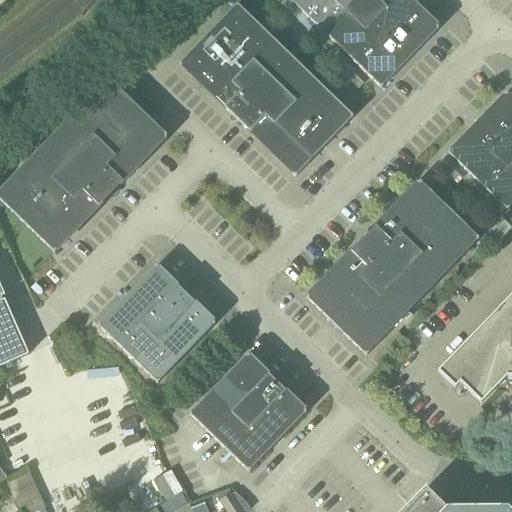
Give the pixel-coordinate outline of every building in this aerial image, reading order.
[(354,0),(286,0),(322,34),(354,0)] [(354,0),(322,34),(380,91),(438,31),(405,0),(354,0)] [(178,66),(237,123),(295,64),(236,6),(178,66)] [(295,64),(237,123),(294,179),(352,119),(295,64)] [(52,136),(112,194),(166,138),(106,80),(52,136)] [(511,102),(504,95),(469,131),(446,155),(506,213),(511,206),(511,102)] [(112,194),(52,136),(0,190),(0,203),(53,255),(112,194)] [(305,300),(342,336),(365,358),(478,241),(418,184),(362,242),(305,300)] [(501,220),(483,238),(494,248),(511,230),(501,220)] [(155,268),(122,302),(97,328),(157,386),(214,326),(155,268)] [(0,368),(27,357),(2,298),(5,297),(0,286),(0,368)] [(511,294),(437,373),(454,390),(459,384),(480,405),(506,378),(511,378),(511,294)] [(248,474),(272,449),(306,414),(246,357),(188,416),(248,474)] [(31,474),(8,485),(20,511),(42,511),(47,510),(31,474)] [(445,511),(430,497),(424,491),(402,511),(507,511),(506,511),(445,511)] [(170,501),(176,511),(187,506),(180,495),(170,501)] [(219,504),(224,511),(241,511),(231,496),(219,504)] [(95,509),(96,511),(122,511),(116,499),(95,509)]
